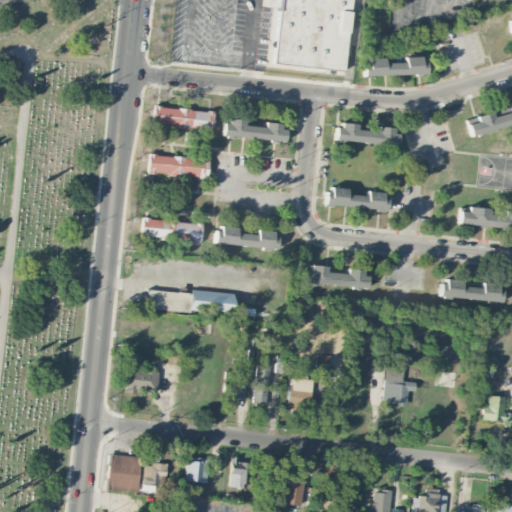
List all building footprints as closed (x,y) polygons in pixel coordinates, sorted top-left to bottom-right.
[(349,0),(277,0),(272,63),(343,70),(349,0)] [(384,63),(383,58),(363,58),(364,76),(423,74),(423,56),(403,57),(403,62),(384,63)] [(151,125),(211,130),(212,111),(153,107),(151,125)] [(511,108),(491,113),(490,112),(475,116),(476,122),(466,125),(468,135),(511,125),(511,108)] [(243,126),(243,121),(222,120),(221,137),(282,140),(282,123),(263,122),(263,127),(243,126)] [(394,145),(395,128),(376,127),(376,131),(356,130),(356,125),(335,124),(334,141),(394,145)] [(146,173),(206,178),(208,159),(148,154),(146,173)] [(385,192),(365,191),(364,196),(346,194),(346,188),(325,187),(324,206),(384,209),(385,192)] [(511,230),(511,211),(503,211),(502,215),(487,214),(487,209),(466,207),(466,212),(457,211),(456,224),(511,230)] [(199,241),(200,222),(141,219),(140,238),(199,241)] [(274,248),(275,231),(254,230),(254,234),(235,233),(235,227),(215,226),(214,245),(274,248)] [(364,287),(365,270),(345,269),(345,273),(326,272),(326,267),(303,266),(301,283),(364,287)] [(437,297),(498,301),(499,284),(478,283),(478,287),(460,286),(460,281),(438,280),(437,297)] [(145,310),(186,311),(187,292),(145,291),(145,310)] [(231,292),(188,291),(188,312),(230,313),(231,292)] [(324,380),(328,366),(316,363),(312,376),(324,380)] [(267,364),(253,364),(252,403),(266,404),(267,364)] [(405,404),(405,390),(413,391),(413,382),(401,381),(402,368),(383,367),(381,402),(405,404)] [(155,392),(156,372),(126,371),(126,391),(155,392)] [(310,379),(289,378),(288,406),(309,407),(310,379)] [(242,385),(222,384),(222,393),(230,393),(230,401),(241,401),(242,385)] [(503,413),(503,397),(486,396),(486,406),(480,405),(480,421),(509,422),(509,413),(503,413)] [(137,456),(107,455),(106,490),(136,492),(137,456)] [(205,482),(206,458),(185,457),(184,481),(205,482)] [(247,487),(248,461),(229,460),(228,487),(247,487)] [(143,463),(141,483),(162,486),(164,465),(143,463)] [(302,479),(285,476),(281,504),(298,506),(302,479)] [(424,496),(415,495),(414,511),(443,511),(444,495),(436,495),(436,489),(425,488),(424,496)] [(372,490),(371,502),(366,502),(365,511),(387,511),(388,491),(372,490)]
